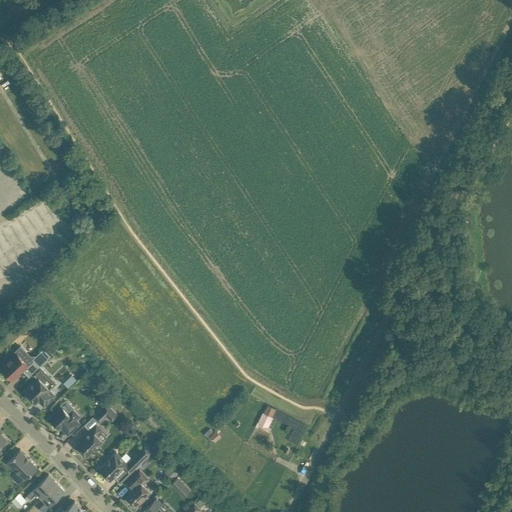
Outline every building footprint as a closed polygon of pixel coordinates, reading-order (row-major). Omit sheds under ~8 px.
[(0,291),(0,302),(3,308),(29,292),(21,279),(0,291)] [(2,368),(0,370),(6,376),(8,375),(13,379),(23,369),(29,364),(28,363),(33,358),(33,357),(21,345),(20,345),(15,350),(15,351),(16,352),(1,367),(2,368)] [(33,358),(40,366),(51,355),(44,348),(33,357),(33,358)] [(36,402),(39,399),(44,405),(55,395),(50,389),(50,388),(43,381),(45,380),(46,378),(46,376),(46,373),(45,371),(40,366),(32,373),(36,377),(29,383),(30,384),(24,390),(36,402)] [(94,415),(101,421),(107,416),(111,420),(118,413),(107,402),(94,415)] [(263,411),(258,421),(268,426),(273,417),(272,416),(275,410),(276,408),(268,404),(264,411),(264,412),(263,411)] [(58,423),(68,433),(80,423),(76,419),(79,415),(73,409),(69,413),(62,406),(50,417),(57,424),(58,423)] [(77,445),(86,454),(93,448),(94,450),(104,440),(97,433),(101,429),(96,424),(82,438),(83,439),(77,445)] [(210,427),(204,433),(207,436),(213,431),(210,427)] [(214,433),(210,436),(215,441),(219,438),(214,433)] [(106,461),(99,468),(110,479),(114,475),(123,467),(129,473),(135,467),(152,451),(150,449),(145,445),(135,454),(127,462),(116,451),(106,461)] [(10,475),(18,483),(24,477),(25,478),(37,466),(20,448),(6,462),(15,471),(10,475)] [(125,482),(126,483),(128,481),(133,486),(125,494),(136,505),(151,491),(143,483),(149,478),(140,468),(125,482)] [(65,490),(49,473),(27,495),(31,498),(37,493),(45,502),(39,508),(43,511),(49,506),(65,490)] [(178,476),(171,482),(179,490),(185,483),(178,476)] [(12,498),(18,506),(27,500),(21,492),(12,498)] [(156,497),(145,508),(148,511),(165,511),(159,505),(162,503),(156,497)] [(201,497),(196,501),(201,506),(205,501),(201,497)] [(79,511),(83,509),(75,500),(62,511),(79,511)] [(184,511),(196,511),(201,508),(195,502),(184,511)]
